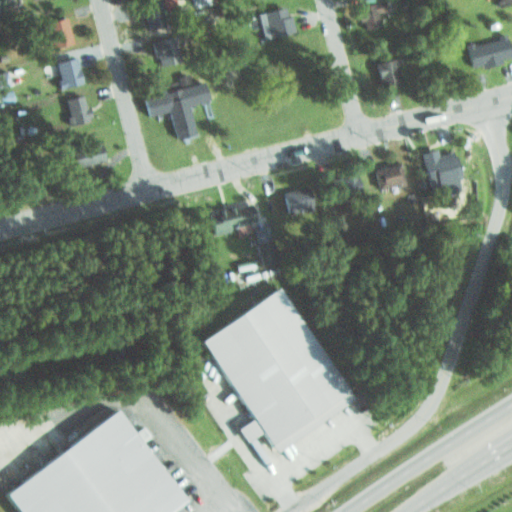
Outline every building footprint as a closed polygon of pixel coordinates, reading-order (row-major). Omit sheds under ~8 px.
[(161,23),(155,0),(135,0),(142,28),(161,23)] [(351,0),(358,28),(377,23),(370,0),(351,0)] [(250,9),(259,41),(291,31),(285,12),(278,10),(276,2),(250,9)] [(66,43),(59,13),(40,18),(47,47),(66,43)] [(498,31),(459,40),(465,69),(505,60),(498,31)] [(176,61),(169,32),(150,36),(157,66),(176,61)] [(76,81),(69,51),(50,56),(57,85),(76,81)] [(372,55),(378,85),(397,81),(391,52),(372,55)] [(8,82),(0,84),(0,63),(2,63),(8,82)] [(178,81),(136,94),(143,115),(163,109),(172,140),(194,133),(178,81)] [(85,117),(78,88),(59,92),(66,122),(85,117)] [(0,105),(15,102),(12,91),(0,93),(0,105)] [(91,140),(62,150),(68,168),(97,159),(91,140)] [(423,194),(412,149),(430,145),(432,150),(447,147),(455,181),(435,185),(436,191),(423,194)] [(403,181),(374,189),(368,166),(397,158),(403,181)] [(359,191),(330,200),(323,177),(352,168),(359,191)] [(308,206),(279,215),(271,192),(300,183),(308,206)] [(253,220),(208,233),(201,210),(247,197),(253,220)] [(266,223),(248,229),(252,243),(271,237),(266,223)] [(251,259),(232,264),(236,284),(275,275),(273,265),(254,270),(251,259)] [(201,347),(278,292),(354,399),(277,453),(201,347)] [(20,511),(4,491),(116,406),(184,496),(163,511),(20,511)]
